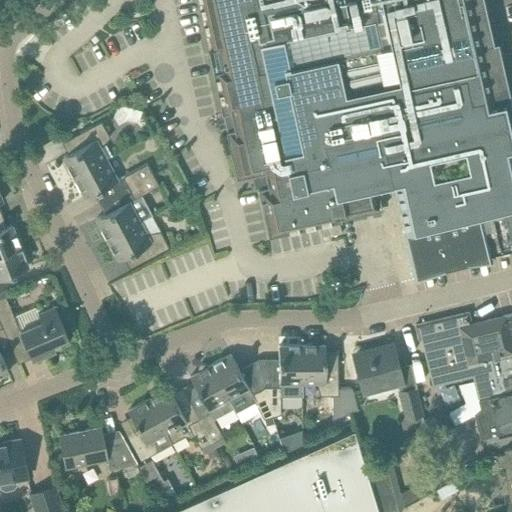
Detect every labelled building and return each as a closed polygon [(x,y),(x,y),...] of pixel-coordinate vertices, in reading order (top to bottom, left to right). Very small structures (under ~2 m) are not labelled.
[(196,0),(208,53),(217,51),(220,65),(212,67),(222,114),(223,114),(227,131),(225,132),(236,179),(255,175),(268,237),(342,221),(341,219),(382,210),(373,171),(329,181),(324,159),(332,157),(329,143),(379,131),(403,231),(511,204),(511,104),(497,41),(480,45),(476,25),(482,26),(479,0),(196,0)] [(63,156),(74,177),(106,159),(100,148),(110,137),(101,121),(79,133),(85,144),(63,156)] [(106,159),(74,177),(85,197),(118,180),(106,159)] [(129,187),(153,174),(147,163),(123,176),(129,187)] [(129,202),(129,201),(96,219),(108,240),(140,222),(140,221),(152,215),(142,195),(159,186),(153,174),(129,187),(136,199),(129,202)] [(188,197),(181,201),(187,213),(195,209),(188,197)] [(511,204),(403,232),(414,275),(416,275),(416,274),(420,273),(420,274),(423,273),(423,272),(432,270),(432,271),(435,270),(434,269),(443,267),(444,269),(466,263),(466,262),(475,259),(475,260),(478,260),(478,259),(487,256),(487,257),(490,257),(489,256),(493,255),(493,256),(497,255),(497,254),(505,252),(505,253),(509,252),(509,251),(511,250),(511,204)] [(140,222),(108,240),(118,260),(141,248),(147,259),(169,247),(160,231),(147,234),(140,222)] [(0,254),(20,246),(12,225),(0,229),(0,254)] [(20,246),(0,254),(0,278),(28,267),(20,246)] [(68,337),(55,307),(39,314),(42,321),(21,330),(7,296),(10,295),(8,288),(0,291),(0,321),(3,328),(12,349),(25,343),(33,361),(55,351),(52,343),(68,337)] [(468,312),(456,315),(465,353),(511,341),(511,313),(471,324),(468,312)] [(421,339),(426,363),(465,353),(456,315),(415,325),(419,339),(421,339)] [(511,341),(465,353),(426,363),(431,383),(432,386),(472,377),(476,392),(477,396),(478,398),(506,392),(504,385),(503,378),(511,375),(511,341)] [(302,381),(302,345),(278,345),(279,381),(280,381),(280,385),(280,397),(303,397),(302,381)] [(302,345),(302,381),(317,380),(320,395),(338,395),(338,371),(325,371),(325,345),(302,345)] [(354,356),(359,375),(363,388),(402,378),(394,350),(373,356),(372,351),(354,356)] [(0,351),(0,375),(9,372),(0,351)] [(231,354),(211,365),(229,397),(249,387),(231,354)] [(229,397),(211,365),(190,376),(208,409),(229,397)] [(266,386),(273,416),(281,414),(280,397),(280,385),(266,386)] [(265,418),(273,416),(266,386),(251,394),(265,418)] [(422,416),(423,416),(415,387),(400,391),(407,417),(400,419),(408,449),(429,443),(422,416)] [(169,388),(149,399),(167,431),(186,420),(169,388)] [(480,409),(474,414),(477,427),(480,439),(497,435),(498,437),(511,433),(511,390),(506,392),(478,398),(480,409)] [(167,431),(149,399),(128,410),(140,433),(129,439),(140,460),(157,451),(155,438),(167,431)] [(226,441),(210,412),(199,418),(215,447),(226,441)] [(273,416),(265,418),(267,425),(275,423),(273,416)] [(215,447),(199,418),(188,425),(203,454),(215,447)] [(58,435),(65,468),(107,460),(108,469),(125,466),(128,477),(139,475),(137,462),(123,437),(104,441),(101,426),(58,435)] [(378,511),(354,430),(171,511),(378,511)] [(0,487),(0,489),(5,491),(13,489),(16,485),(15,480),(28,478),(20,438),(0,442),(0,487)] [(511,448),(504,450),(505,454),(483,457),(486,471),(504,468),(506,479),(511,477),(511,448)] [(139,466),(154,494),(171,485),(167,478),(163,480),(151,459),(139,466)] [(424,478),(400,493),(392,463),(370,474),(379,511),(393,511),(431,490),(424,478)] [(30,493),(35,511),(62,511),(55,486),(30,493)] [(511,511),(511,500),(493,504),(494,511),(511,511)]
